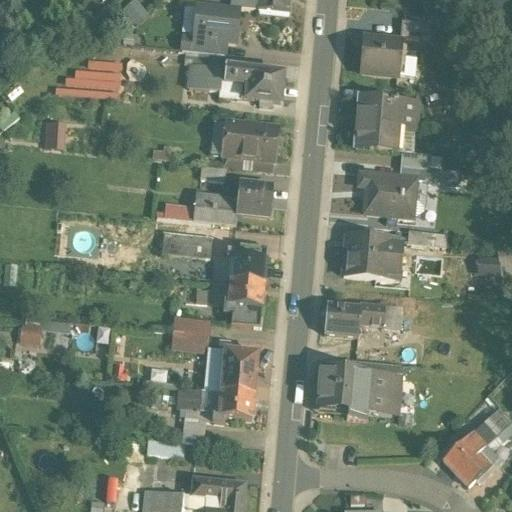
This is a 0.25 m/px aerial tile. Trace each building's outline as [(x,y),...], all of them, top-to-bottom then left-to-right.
[(200,0),(200,12),(213,14),(214,0),(200,0)] [(214,0),(213,14),(230,15),(231,0),(214,0)] [(231,0),(230,15),(238,16),(255,17),(256,0),(231,0)] [(256,0),(255,17),(288,20),(289,0),(256,0)] [(200,12),(198,12),(195,45),(195,46),(225,49),(225,50),(235,51),(238,16),(230,15),(213,14),(200,12)] [(429,29),(402,27),(401,39),(428,42),(429,29)] [(401,46),(366,42),(363,78),(398,82),(401,46)] [(225,49),(195,46),(195,45),(183,44),(182,58),(224,62),(225,50),(225,49)] [(63,102),(121,104),(122,68),(88,67),(87,77),(75,76),(75,84),(64,84),(63,102)] [(223,74),(191,70),(188,94),(210,97),(220,98),(223,74)] [(282,80),(249,76),(246,106),(259,108),(259,113),(271,114),(272,109),(280,110),(282,80)] [(220,98),(210,97),(209,105),(219,106),(220,98)] [(415,107),(359,103),(355,154),(394,157),(396,134),(412,136),(415,107)] [(65,157),(66,129),(46,129),(45,156),(65,157)] [(278,135),(226,130),(223,162),(274,167),(278,135)] [(431,160),(401,157),(400,170),(429,173),(431,160)] [(429,173),(400,170),(399,182),(415,184),(415,185),(428,186),(429,173)] [(225,175),(204,173),(201,186),(223,188),(225,175)] [(399,182),(360,179),(359,191),(367,192),(364,219),(412,224),(415,185),(415,184),(399,182)] [(272,192),(238,188),(237,205),(235,220),(270,223),(272,192)] [(235,220),(237,205),(197,201),(196,213),(169,211),(168,226),(234,232),(235,220)] [(435,238),(408,235),(407,249),(434,252),(435,238)] [(212,243),(164,239),(162,261),(210,265),(212,243)] [(401,247),(347,242),(343,283),(398,287),(401,247)] [(267,253),(238,250),(238,257),(240,257),(239,264),(266,266),(267,253)] [(238,257),(228,256),(227,265),(233,265),(233,263),(239,264),(240,257),(238,257)] [(239,264),(233,263),(233,265),(231,288),(263,291),(266,266),(239,264)] [(227,265),(214,264),(213,286),(231,288),(233,265),(227,265)] [(231,288),(213,286),(211,311),(228,312),(231,288)] [(263,291),(231,288),(228,312),(232,313),(261,315),(263,291)] [(360,312),(326,309),(323,339),(357,342),(358,334),(360,312)] [(360,312),(358,334),(398,338),(400,316),(360,312)] [(261,315),(232,313),(230,332),(259,334),(261,315)] [(209,328),(184,326),(183,340),(208,342),(209,328)] [(19,348),(39,352),(43,334),(24,330),(19,348)] [(183,340),(173,339),(171,355),(207,358),(208,342),(183,340)] [(257,359),(224,356),(220,399),(221,399),(253,402),(257,359)] [(373,368),(344,366),(343,377),(369,379),(372,379),(373,368)] [(400,371),(373,368),(372,379),(399,382),(400,371)] [(343,377),(319,375),(316,411),(347,413),(346,424),(365,426),(366,415),(369,379),(343,377)] [(372,379),(369,379),(366,415),(396,417),(399,382),(372,379)] [(203,398),(181,396),(179,416),(187,417),(201,418),(203,398)] [(220,399),(203,398),(201,418),(207,419),(214,420),(213,429),(218,430),(218,424),(221,399),(220,399)] [(253,402),(221,399),(218,424),(224,424),(251,426),(253,402)] [(471,437),(485,451),(495,440),(503,448),(511,438),(511,426),(499,413),(471,437)] [(201,418),(187,417),(182,448),(202,450),(207,419),(201,418)] [(485,451),(471,437),(464,444),(478,458),(485,451)] [(478,458),(464,444),(443,466),(469,491),(490,470),(478,458)] [(184,451),(147,447),(147,461),(183,464),(184,451)] [(243,511),(245,489),(193,485),(191,503),(206,504),(205,511),(243,511)] [(147,497),(145,511),(157,511),(159,498),(147,497)] [(185,511),(187,501),(159,498),(157,511),(185,511)]
